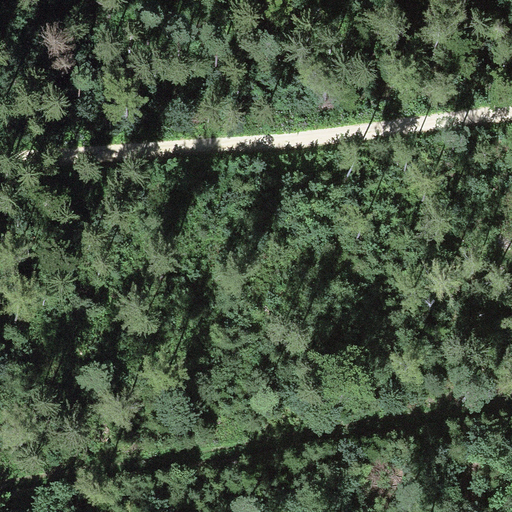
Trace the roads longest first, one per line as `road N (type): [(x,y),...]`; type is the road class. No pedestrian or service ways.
road 1 (track): [(0,484),(511,402)]
road 2 (track): [(0,162),(511,112)]
road 3 (track): [(232,0),(511,19)]
